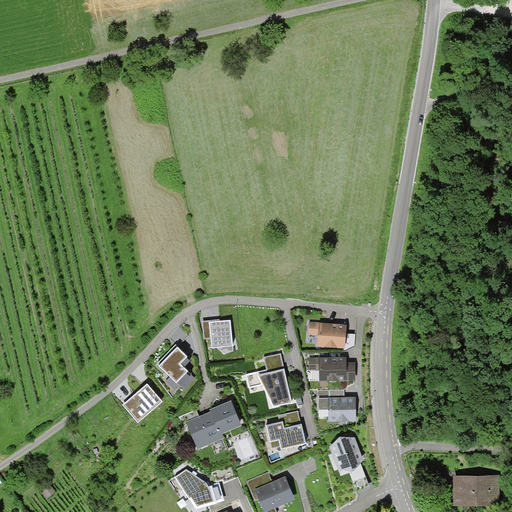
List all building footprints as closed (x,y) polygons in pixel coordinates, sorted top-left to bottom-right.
[(220,319),(202,321),(204,339),(210,338),(211,348),(233,346),(231,320),(220,321),(220,319)] [(343,325),(308,323),(307,336),(315,336),(315,348),(342,350),(343,325)] [(178,346),(159,365),(179,386),(192,373),(184,366),(191,359),(178,346)] [(292,402),(281,354),(263,358),(266,369),(245,373),(250,393),(265,390),(273,406),(292,402)] [(343,359),(307,359),(307,370),(315,370),(315,382),(353,381),(353,364),(345,364),(343,359)] [(147,380),(119,404),(136,425),(165,400),(147,380)] [(352,399),(317,399),(317,410),(325,410),(324,422),(352,422),(352,399)] [(229,402),(182,422),(194,450),(219,440),(216,435),(238,425),(229,402)] [(306,443),(298,411),(278,415),(279,419),(265,422),(271,448),(281,446),(281,449),(306,443)] [(339,436),(332,447),(338,468),(351,471),(363,460),(356,439),(339,436)] [(185,466),(174,476),(197,511),(228,500),(222,477),(210,482),(185,466)] [(267,474),(247,482),(255,500),(257,499),(262,511),(275,511),(274,507),(293,499),(284,477),(271,483),(267,474)] [(495,508),(497,476),(455,474),(453,506),(495,508)] [(48,482),(39,489),(47,498),(55,491),(53,489),(48,482)]
